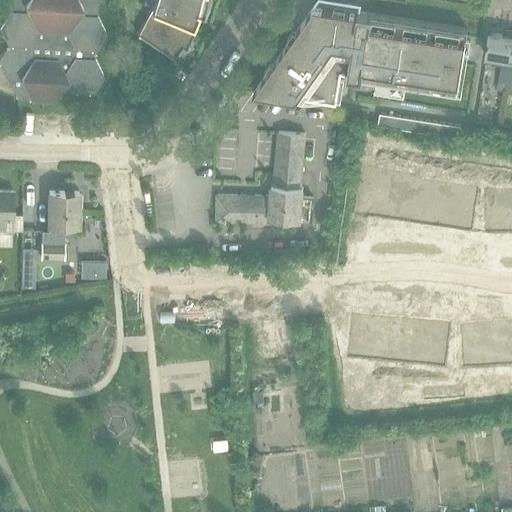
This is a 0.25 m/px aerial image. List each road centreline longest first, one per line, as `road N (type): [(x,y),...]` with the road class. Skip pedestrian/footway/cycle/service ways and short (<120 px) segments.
road 1 (residential): [(511,275),(178,288),(144,282),(128,264)]
road 2 (residential): [(115,156),(164,143),(266,0)]
